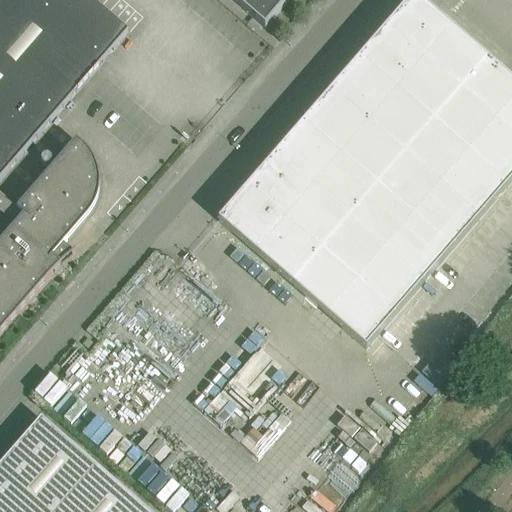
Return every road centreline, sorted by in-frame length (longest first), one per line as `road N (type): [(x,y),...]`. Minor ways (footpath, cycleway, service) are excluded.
road 1 (unclassified): [(0,403),(350,0)]
road 2 (unknown): [(251,304),(175,407),(253,485),(341,379)]
road 3 (unknown): [(341,379),(368,395),(511,223)]
road 4 (unknown): [(158,220),(251,304)]
